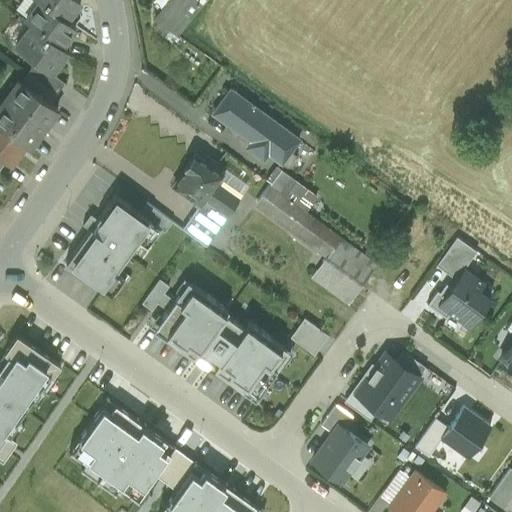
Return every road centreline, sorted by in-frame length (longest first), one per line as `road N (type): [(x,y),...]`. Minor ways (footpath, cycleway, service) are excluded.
road 1 (residential): [(511,409),(385,323),(349,341),(260,463)]
road 2 (residential): [(0,270),(260,463)]
road 3 (residential): [(111,0),(119,59),(107,109),(0,265)]
